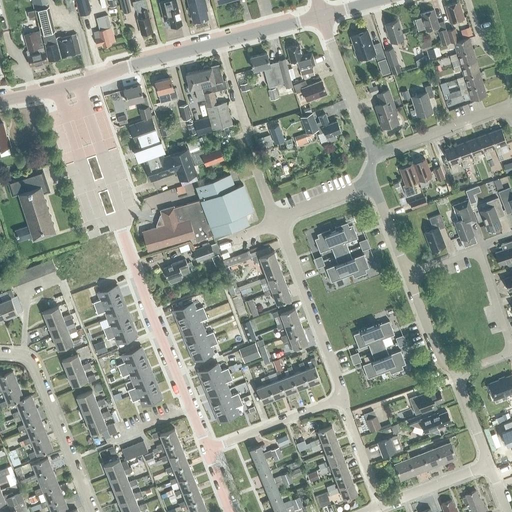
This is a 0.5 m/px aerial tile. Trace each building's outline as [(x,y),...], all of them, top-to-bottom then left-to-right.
[(49,6),(48,6),(46,0),(32,0),(35,9),(40,33),(42,33),(49,61),(81,52),(75,33),(55,39),(53,30),(54,29),(49,6)] [(74,0),(79,16),(91,13),(88,0),(74,0)] [(120,0),(124,13),(130,11),(126,0),(120,0)] [(135,9),(141,34),(152,31),(144,0),(135,0),(135,1),(133,1),(135,9)] [(168,21),(170,28),(182,25),(175,0),(166,0),(159,2),(164,22),(168,21)] [(187,7),(189,14),(191,13),(193,22),(207,18),(204,6),(205,5),(203,0),(193,0),(188,1),(189,7),(187,7)] [(445,6),(450,22),(463,17),(458,1),(445,6)] [(442,44),(450,41),(447,30),(444,20),(438,22),(433,9),(420,13),(422,17),(415,20),(415,19),(414,19),(418,31),(418,30),(425,28),(426,30),(434,27),(436,31),(437,31),(442,44)] [(109,28),(106,16),(97,18),(100,30),(93,32),(97,46),(102,44),(103,47),(111,45),(110,42),(115,41),(111,27),(109,28)] [(385,24),(390,43),(404,39),(398,20),(385,24)] [(454,28),(447,30),(450,41),(458,39),(454,28)] [(31,66),(48,61),(39,31),(24,35),(28,50),(26,51),(31,66)] [(356,50),(354,51),(357,59),(375,53),(377,59),(384,57),(379,43),(372,45),(367,31),(351,37),(354,45),(356,50)] [(457,54),(472,49),(469,38),(453,42),(446,44),(448,49),(455,47),(457,54)] [(429,40),(420,43),(422,51),(431,48),(429,40)] [(8,62),(18,59),(13,42),(3,45),(8,62)] [(301,51),(299,45),(286,48),(290,63),(297,61),(299,69),(314,65),(311,53),(302,55),(301,51)] [(383,51),(390,74),(400,71),(393,48),(383,51)] [(433,48),(426,50),(429,59),(435,57),(433,48)] [(460,65),(476,61),(472,49),(457,54),(450,56),(451,61),(458,59),(460,65)] [(285,83),(286,88),(293,86),(286,58),(279,59),(279,61),(269,63),(266,53),(250,57),(253,70),(264,67),(266,73),(265,73),(268,87),(285,83)] [(462,70),(464,77),(479,72),(476,61),(460,65),(453,67),(455,72),(462,70)] [(197,70),(204,99),(205,99),(207,107),(206,107),(212,129),(232,124),(226,102),(217,104),(213,91),(227,88),(225,80),(223,81),(219,65),(211,68),(211,67),(209,67),(209,66),(207,65),(204,66),(203,68),(203,69),(197,70)] [(300,71),(302,78),(314,75),(312,68),(300,71)] [(194,88),(198,101),(204,99),(197,70),(185,73),(189,89),(194,88)] [(467,88),(482,84),(479,72),(464,77),(457,79),(458,84),(465,82),(467,88)] [(379,92),(387,89),(385,82),(387,82),(389,88),(395,86),(391,75),(367,84),(371,95),(379,92)] [(262,76),(256,77),(257,85),(264,83),(262,76)] [(155,81),(160,102),(177,98),(175,88),(173,88),(170,77),(155,81)] [(326,94),(321,81),(307,86),(305,81),(293,85),(296,93),(303,91),(307,101),(326,94)] [(427,92),(411,97),(415,109),(416,109),(418,115),(432,111),(427,97),(434,95),(430,84),(424,86),(427,92)] [(470,100),(486,95),(482,84),(467,88),(457,91),(458,96),(469,93),(470,100)] [(139,100),(141,107),(139,108),(142,118),(151,116),(146,97),(143,97),(140,85),(124,89),(127,103),(139,100)] [(293,87),(286,88),(288,95),(294,93),(293,87)] [(394,111),(396,110),(389,89),(377,94),(380,103),(375,105),(383,128),(398,122),(394,111)] [(289,101),(284,102),(286,109),(298,105),(294,93),(287,95),(289,101)] [(179,107),(182,121),(190,119),(187,105),(179,107)] [(293,137),(295,142),(296,146),(303,144),(302,141),(307,139),(307,138),(313,136),(311,132),(318,130),(319,134),(324,132),(328,142),(336,139),(334,134),(341,132),(337,121),(329,124),(325,114),(319,116),(321,122),(315,123),(311,113),(299,118),(305,133),(293,137)] [(125,115),(117,117),(119,125),(126,123),(125,115)] [(145,164),(151,180),(170,174),(169,171),(176,168),(180,179),(196,174),(187,150),(171,155),(172,158),(165,160),(164,158),(161,151),(164,150),(164,149),(163,150),(160,142),(161,141),(158,142),(155,135),(158,134),(152,118),(130,126),(135,142),(136,142),(138,148),(135,149),(135,151),(137,150),(139,158),(138,158),(138,159),(143,157),(145,164)] [(207,118),(193,121),(197,135),(211,132),(207,118)] [(187,124),(190,135),(196,134),(193,123),(187,124)] [(0,150),(10,147),(7,136),(6,137),(3,124),(0,124),(0,150)] [(278,125),(269,129),(275,144),(284,141),(278,125)] [(495,148),(497,155),(502,153),(500,146),(506,144),(500,129),(489,133),(495,148)] [(483,152),(486,159),(491,157),(488,150),(495,148),(489,133),(478,137),(483,152)] [(472,156),(475,163),(480,161),(477,154),(483,152),(478,137),(467,141),(472,156)] [(186,143),(190,152),(202,148),(198,139),(186,143)] [(455,145),(461,160),(463,167),(468,165),(466,158),(472,156),(467,141),(455,145)] [(455,145),(444,149),(452,171),(457,169),(455,162),(461,160),(455,145)] [(204,162),(206,165),(223,159),(219,149),(204,154),(201,148),(190,153),(195,165),(204,162)] [(412,163),(418,180),(421,187),(427,185),(426,183),(428,182),(426,177),(431,175),(425,159),(412,163)] [(511,162),(503,165),(506,173),(511,171),(511,162)] [(418,180),(412,163),(399,168),(405,185),(403,186),(406,196),(415,193),(411,183),(418,180)] [(439,166),(433,168),(438,180),(444,177),(439,166)] [(33,240),(55,232),(43,194),(49,192),(43,171),(7,183),(12,197),(19,195),(29,226),(15,230),(18,241),(30,237),(30,239),(32,238),(33,240)] [(158,227),(143,231),(148,250),(195,236),(196,241),(214,234),(215,236),(248,224),(244,212),(252,209),(243,185),(235,188),(230,175),(197,186),(202,200),(174,208),(174,206),(161,210),(162,215),(158,227)] [(511,198),(508,187),(497,192),(505,211),(511,209),(511,211),(511,198)] [(470,203),(476,201),(473,194),(467,196),(470,203)] [(424,198),(409,203),(411,209),(425,204),(424,198)] [(480,211),(487,230),(500,226),(495,213),(502,211),(497,198),(485,202),(487,208),(480,211)] [(473,216),(468,201),(453,206),(459,221),(454,223),(461,240),(473,235),(467,218),(473,216)] [(425,232),(432,250),(445,245),(439,229),(445,227),(440,214),(429,218),(433,229),(425,232)] [(335,231),(333,231),(341,253),(349,250),(346,243),(358,238),(352,224),(348,226),(347,226),(346,224),(336,228),(336,227),(334,227),(335,231)] [(318,237),(314,239),(320,253),(331,248),(334,256),(341,253),(333,231),(331,232),(330,229),(328,229),(329,231),(318,235),(319,237),(318,237)] [(507,265),(509,266),(511,264),(511,240),(500,244),(502,250),(495,253),(499,265),(506,263),(507,265)] [(112,252),(108,241),(81,250),(85,261),(112,252)] [(211,244),(193,251),(197,262),(202,260),(215,256),(214,255),(219,253),(215,243),(211,245),(211,244)] [(349,250),(341,253),(350,275),(352,274),(353,278),(355,277),(354,276),(365,272),(364,270),(365,269),(369,268),(364,254),(352,258),(349,250)] [(222,261),(224,268),(251,258),(251,257),(249,251),(222,261)] [(273,252),(259,257),(258,254),(251,257),(251,258),(252,261),(255,260),(256,263),(261,262),(263,269),(278,263),(273,252)] [(337,264),(326,268),(331,282),(350,275),(341,253),(334,256),(337,264)] [(51,259),(46,261),(50,272),(56,270),(51,259)] [(181,277),(181,275),(190,272),(185,259),(171,264),(171,265),(164,268),(168,280),(169,280),(169,282),(171,283),(176,281),(181,280),(181,277)] [(46,261),(40,263),(45,274),(50,272),(46,261)] [(40,263),(35,265),(39,277),(45,274),(40,263)] [(268,281),(282,275),(278,263),(263,269),(267,278),(268,281)] [(35,265),(30,268),(34,279),(39,277),(35,265)] [(114,266),(104,270),(106,277),(116,273),(114,266)] [(225,269),(229,281),(236,278),(234,274),(231,266),(225,269)] [(30,268),(24,270),(29,281),(34,279),(30,268)] [(511,268),(509,269),(511,276),(503,279),(508,291),(511,289),(511,268)] [(24,270),(19,272),(23,283),(29,281),(24,270)] [(19,272),(14,274),(18,285),(23,283),(19,272)] [(72,286),(83,282),(80,273),(69,277),(72,286)] [(14,274),(9,276),(13,287),(18,285),(14,274)] [(267,278),(259,280),(261,283),(262,288),(269,285),(271,289),(272,292),(287,287),(282,275),(268,281),(267,278)] [(100,300),(93,303),(95,309),(122,298),(117,283),(116,283),(117,285),(97,293),(100,300)] [(272,292),(271,289),(264,292),(266,296),(273,294),(277,304),(291,299),(287,287),(272,292)] [(219,304),(229,300),(225,289),(215,293),(219,304)] [(10,298),(2,301),(0,302),(0,303),(6,318),(17,314),(11,298),(14,297),(11,290),(7,292),(10,298)] [(122,298),(95,309),(98,314),(105,312),(107,318),(127,310),(122,298)] [(253,298),(246,301),(252,316),(259,314),(253,298)] [(203,307),(196,309),(193,302),(174,310),(173,308),(172,308),(178,323),(205,312),(203,307)] [(43,313),(48,325),(63,319),(64,322),(72,319),(70,314),(63,317),(58,306),(43,313)] [(279,311),(272,313),(274,318),(280,315),(283,322),(284,325),(299,320),(295,308),(280,313),(279,311)] [(110,325),(103,328),(105,334),(132,323),(127,310),(107,318),(110,325)] [(178,323),(183,336),(203,328),(200,321),(208,318),(205,312),(178,323)] [(48,325),(53,337),(68,331),(69,334),(77,331),(75,326),(67,329),(64,322),(63,319),(48,325)] [(283,322),(276,325),(278,329),(285,327),(287,334),(288,337),(304,331),(299,320),(284,325),(283,322)] [(389,320),(370,328),(378,350),(385,347),(382,339),(394,334),(389,320)] [(132,323),(105,334),(108,340),(115,337),(118,344),(137,336),(138,338),(132,323)] [(213,332),(206,334),(203,328),(183,336),(188,348),(215,337),(213,332)] [(370,328),(353,334),(358,348),(368,344),(371,352),(378,350),(370,328)] [(244,332),(248,342),(256,339),(252,329),(244,332)] [(69,334),(68,331),(53,337),(58,350),(73,344),(74,346),(82,343),(80,338),(72,341),(69,334)] [(287,334),(281,337),(284,345),(287,343),(289,348),(291,349),(293,348),(293,349),(308,343),(304,331),(288,337),(287,334)] [(211,346),(218,343),(215,337),(188,348),(194,363),(195,363),(194,361),(213,353),(211,346)] [(103,341),(94,345),(97,354),(107,351),(103,341)] [(240,349),(245,363),(260,357),(255,343),(240,349)] [(125,362),(117,364),(120,370),(147,360),(141,345),(140,345),(141,347),(122,355),(125,362)] [(385,347),(378,350),(387,371),(389,371),(390,374),(391,373),(391,372),(401,368),(401,366),(402,366),(406,364),(400,350),(388,355),(385,347)] [(374,360),(362,365),(367,379),(387,371),(378,350),(371,352),(374,360)] [(62,360),(67,373),(82,367),(84,370),(91,367),(89,362),(82,365),(77,354),(62,360)] [(305,369),(303,370),(308,385),(320,381),(315,366),(317,365),(314,358),(310,360),(310,361),(307,362),(309,368),(305,369)] [(279,359),(273,361),(277,372),(282,370),(279,363),(281,363),(279,359)] [(147,360),(120,370),(122,376),(129,373),(132,380),(152,372),(147,360)] [(294,374),(291,375),(297,390),(308,385),(303,370),(305,369),(303,363),(298,364),(301,371),(294,374)] [(218,364),(198,372),(198,370),(197,370),(203,385),(230,374),(228,368),(220,371),(218,364)] [(67,373),(67,374),(72,386),(88,380),(89,382),(96,379),(94,375),(87,378),(84,370),(82,367),(67,373)] [(282,378),(279,379),(285,394),(297,390),(291,375),(294,374),(291,367),(287,369),(287,370),(284,371),(286,377),(282,378)] [(270,383),(268,384),(273,398),(285,394),(279,379),(282,378),(279,371),(275,373),(278,380),(270,383)] [(0,393),(2,392),(18,385),(13,372),(0,376),(0,385),(1,388),(0,388),(0,393)] [(134,387),(127,390),(130,396),(157,385),(152,372),(132,380),(134,387)] [(203,385),(208,397),(228,389),(225,382),(232,380),(230,374),(203,385)] [(511,377),(511,375),(487,384),(493,400),(511,392),(511,377)] [(266,384),(256,388),(262,403),(273,398),(268,384),(270,383),(268,376),(263,378),(266,384)] [(0,405),(1,408),(15,402),(24,399),(18,385),(2,392),(6,401),(0,403),(0,405)] [(157,385),(130,396),(132,401),(139,399),(142,406),(161,398),(162,400),(163,400),(157,385)] [(231,396),(228,389),(208,397),(213,410),(240,399),(238,393),(231,396)] [(76,396),(81,409),(97,403),(98,406),(106,404),(104,399),(96,402),(92,390),(76,396)] [(430,391),(415,397),(409,399),(415,415),(421,412),(430,409),(429,406),(443,401),(438,390),(431,392),(430,391)] [(19,412),(12,414),(14,418),(20,416),(36,409),(31,396),(24,399),(15,402),(19,412)] [(238,415),(236,408),(243,405),(240,399),(213,410),(219,425),(220,424),(219,422),(238,415)] [(81,409),(86,421),(102,415),(103,418),(110,415),(109,411),(101,414),(98,407),(98,406),(97,403),(81,409)] [(19,432),(26,429),(41,422),(36,409),(20,416),(24,425),(18,427),(19,432)] [(409,425),(423,430),(424,433),(429,431),(440,434),(439,434),(437,428),(451,423),(446,412),(439,414),(438,413),(420,420),(420,421),(409,425)] [(102,415),(86,421),(91,434),(102,429),(106,440),(111,438),(110,435),(117,432),(114,423),(106,426),(103,418),(102,415)] [(366,420),(370,432),(379,428),(381,432),(392,428),(391,423),(381,427),(376,416),(366,420)] [(509,429),(501,432),(506,447),(511,445),(511,444),(511,420),(507,422),(509,429)] [(25,445),(31,442),(47,436),(41,422),(26,429),(30,438),(23,441),(25,445)] [(398,423),(391,425),(394,433),(401,431),(398,423)] [(322,443),(336,438),(332,426),(318,431),(320,438),(317,440),(318,444),(322,443)] [(164,443),(165,446),(179,440),(174,429),(160,434),(159,432),(152,435),(153,439),(161,436),(164,443)] [(277,439),(280,445),(290,442),(287,435),(277,439)] [(362,438),(365,445),(373,442),(371,435),(362,438)] [(377,443),(382,457),(403,449),(397,435),(377,443)] [(47,436),(31,442),(35,451),(28,454),(30,459),(52,450),(47,436)] [(340,449),(336,438),(322,443),(318,444),(320,448),(324,447),(326,454),(340,449)] [(168,455),(169,458),(184,452),(179,440),(165,446),(164,443),(157,446),(158,450),(165,447),(168,455)] [(143,441),(138,443),(143,454),(148,452),(143,441)] [(138,443),(133,445),(137,456),(140,455),(143,454),(138,443)] [(450,443),(436,448),(442,464),(456,459),(450,443)] [(127,447),(132,458),(137,456),(133,445),(127,447)] [(250,450),(255,463),(265,459),(273,456),(271,451),(270,450),(263,453),(260,446),(250,450)] [(377,457),(376,452),(373,452),(372,446),(367,447),(368,458),(377,457)] [(127,447),(122,449),(126,461),(132,458),(127,447)] [(280,452),(278,447),(271,451),(273,456),(280,452)] [(436,448),(420,454),(426,470),(442,464),(436,448)] [(340,449),(326,454),(330,465),(344,460),(340,449)] [(15,450),(8,453),(14,467),(21,464),(15,450)] [(151,452),(144,455),(147,462),(154,460),(151,452)] [(161,457),(162,460),(163,462),(170,459),(172,466),(173,469),(188,463),(184,452),(169,458),(168,455),(161,457)] [(280,452),(273,456),(275,461),(282,457),(280,452)] [(420,454),(407,459),(413,475),(426,470),(420,454)] [(31,482),(37,479),(53,472),(48,459),(32,465),(36,475),(29,478),(31,482)] [(104,466),(109,478),(124,471),(126,475),(133,472),(131,467),(124,470),(120,459),(104,466)] [(270,471),(265,459),(255,463),(260,475),(270,471)] [(394,464),(397,472),(400,480),(413,475),(407,459),(394,464)] [(329,472),(332,470),(334,476),(348,471),(344,460),(330,465),(327,466),(328,471),(329,472)] [(299,466),(297,461),(286,465),(288,470),(299,466)] [(192,475),(188,463),(173,469),(172,466),(165,469),(167,473),(174,470),(177,478),(178,481),(192,475)] [(0,490),(0,489),(0,483),(7,480),(5,476),(10,474),(7,468),(0,470),(0,490)] [(301,474),(299,469),(290,472),(292,478),(301,474)] [(316,470),(307,474),(309,479),(318,476),(316,470)] [(109,478),(114,490),(129,484),(131,487),(138,484),(136,479),(129,482),(126,475),(124,471),(109,478)] [(283,480),(281,475),(273,478),(270,471),(260,475),(265,487),(275,483),(283,480)] [(348,471),(334,476),(339,487),(353,482),(348,471)] [(36,495),(42,492),(59,486),(53,472),(37,479),(41,488),(34,491),(36,495)] [(290,477),(288,472),(281,475),(283,480),(291,477),(290,477)] [(197,485),(192,475),(178,481),(177,478),(170,480),(172,485),(179,482),(181,488),(181,489),(182,491),(197,485)] [(24,476),(18,479),(20,483),(21,486),(31,482),(29,478),(25,479),(24,476)] [(283,480),(285,485),(293,482),(291,477),(283,480)] [(283,480),(275,483),(265,487),(271,500),(280,496),(277,488),(285,485),(283,480)] [(343,498),(357,493),(353,482),(339,487),(335,489),(337,493),(340,491),(343,498)] [(114,490),(118,501),(133,495),(135,499),(142,496),(140,491),(133,494),(131,488),(131,487),(129,484),(114,490)] [(201,497),(197,485),(182,491),(181,489),(174,491),(176,496),(183,493),(186,500),(187,503),(201,497)] [(41,508),(48,506),(64,499),(59,486),(42,492),(46,501),(40,504),(41,508)] [(0,503),(9,500),(11,505),(23,501),(21,493),(13,496),(12,493),(2,496),(0,490),(0,503)] [(468,502),(469,505),(467,506),(468,510),(471,509),(471,511),(481,511),(484,511),(481,501),(479,501),(475,491),(465,495),(466,496),(462,498),(464,504),(468,502)] [(325,499),(328,498),(326,493),(317,496),(321,507),(327,504),(325,499)] [(118,501),(119,503),(122,511),(126,511),(138,507),(140,511),(147,508),(145,503),(138,506),(135,499),(133,495),(118,501)] [(291,500),(283,503),(280,496),(271,500),(275,511),(276,511),(285,508),(293,505),(291,500)] [(199,511),(206,509),(201,497),(187,503),(186,500),(179,503),(180,507),(187,504),(190,511),(199,511)] [(293,505),(301,502),(299,497),(291,500),(293,505)] [(69,511),(64,499),(48,506),(50,511),(69,511)] [(443,511),(457,511),(456,510),(455,511),(451,500),(441,504),(443,511)] [(9,511),(24,511),(26,511),(24,506),(25,506),(23,501),(11,505),(13,511),(9,511)] [(301,502),(293,505),(295,510),(303,507),(301,502)] [(315,511),(313,503),(303,507),(304,511),(315,511)]
